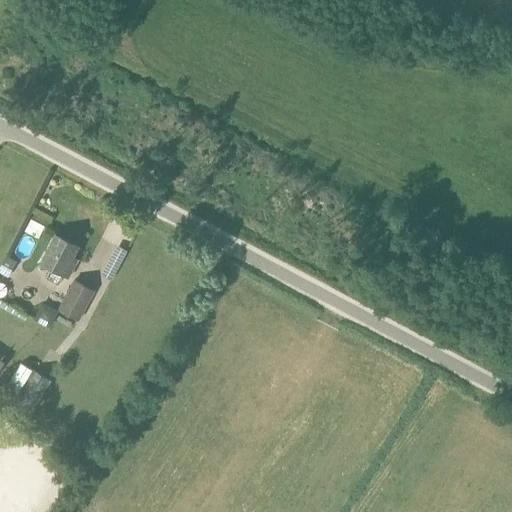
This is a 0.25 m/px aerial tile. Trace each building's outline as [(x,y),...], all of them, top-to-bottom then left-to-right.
[(64,275),(79,247),(56,235),(41,263),(64,275)] [(109,250),(99,276),(111,280),(120,254),(109,250)] [(11,278),(17,268),(7,262),(1,273),(11,278)] [(78,318),(93,291),(75,281),(60,309),(78,318)] [(43,305),(35,319),(50,327),(57,312),(43,305)] [(30,415),(50,382),(33,372),(13,405),(30,415)]
